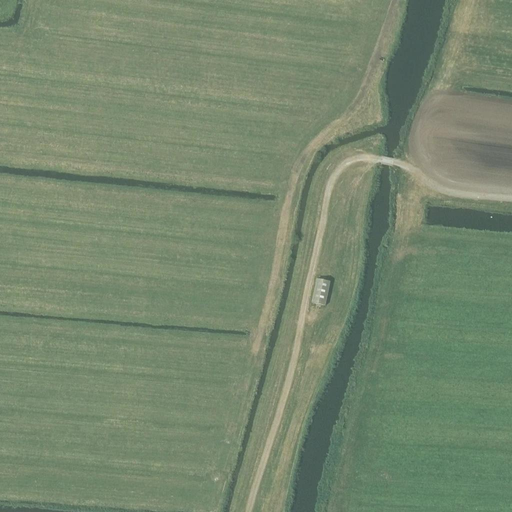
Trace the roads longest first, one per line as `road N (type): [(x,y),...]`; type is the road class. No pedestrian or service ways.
road 1 (track): [(511,199),(453,192),(404,165),(364,158),(335,172),(248,511)]
road 2 (track): [(406,262),(343,511)]
